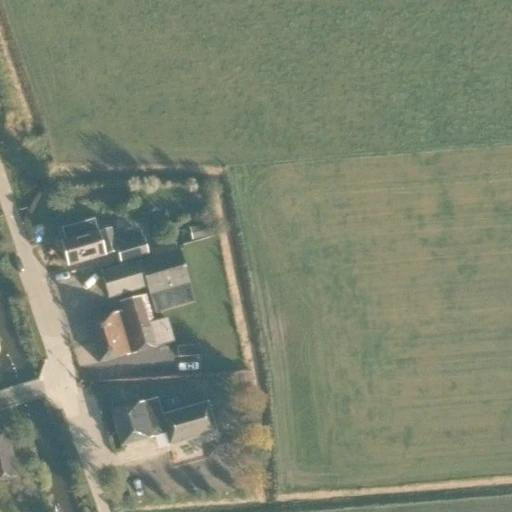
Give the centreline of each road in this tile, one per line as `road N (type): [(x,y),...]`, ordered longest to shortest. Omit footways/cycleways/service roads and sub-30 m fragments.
road 1 (tertiary): [(59,383),(56,343),(0,184)]
road 2 (unclassified): [(105,511),(59,383)]
